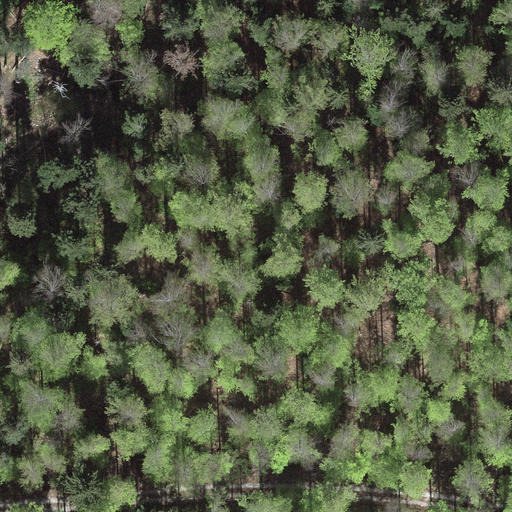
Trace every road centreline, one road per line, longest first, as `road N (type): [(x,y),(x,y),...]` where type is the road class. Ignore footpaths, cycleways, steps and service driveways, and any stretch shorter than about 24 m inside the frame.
road 1 (track): [(43,511),(245,490),(493,511)]
road 2 (track): [(190,492),(255,442),(511,302)]
